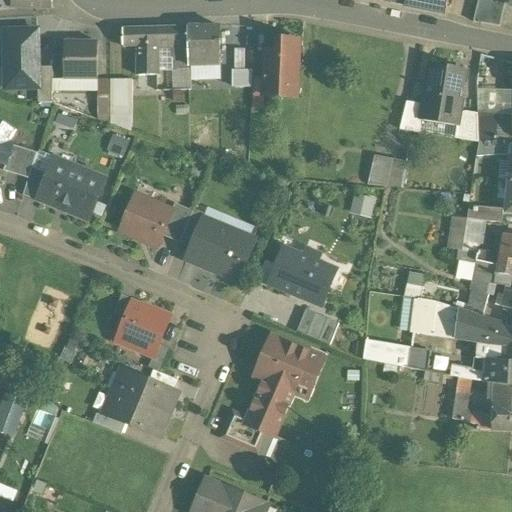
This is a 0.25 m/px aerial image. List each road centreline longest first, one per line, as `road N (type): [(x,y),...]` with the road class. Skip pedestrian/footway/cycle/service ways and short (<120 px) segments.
road 1 (residential): [(158,511),(235,323),(0,226)]
road 2 (residential): [(511,43),(317,9),(124,15),(88,0)]
